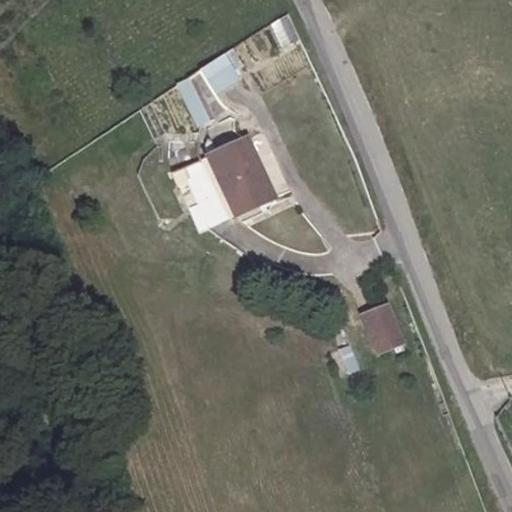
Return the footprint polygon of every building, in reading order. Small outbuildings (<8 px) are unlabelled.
[(267,26),(280,52),(299,42),(286,17),(267,26)] [(209,98),(244,81),(231,54),(196,70),(209,98)] [(188,80),(174,86),(194,130),(208,123),(188,80)] [(213,159),(234,220),(276,205),(256,145),(213,159)] [(366,332),(378,371),(402,363),(387,324),(366,332)]
